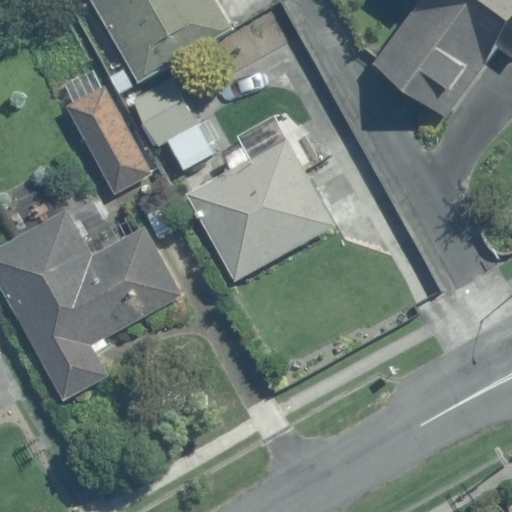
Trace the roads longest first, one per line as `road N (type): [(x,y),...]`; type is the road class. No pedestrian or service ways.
road 1 (residential): [(511,355),(333,102),(280,0)]
road 2 (residential): [(272,511),(511,375)]
